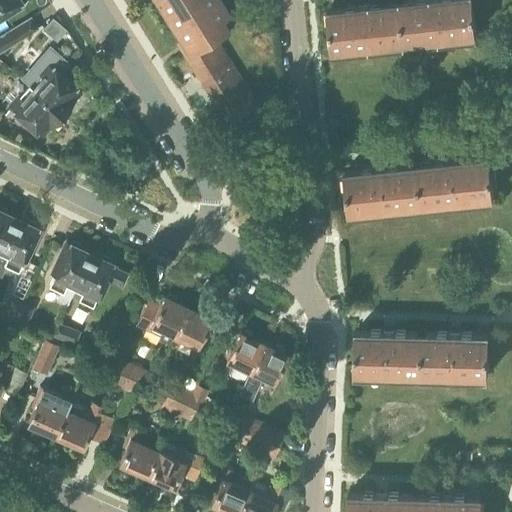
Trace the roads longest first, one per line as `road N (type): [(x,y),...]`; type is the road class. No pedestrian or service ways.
road 1 (residential): [(294,282),(320,237),(292,0)]
road 2 (residential): [(207,238),(199,182),(92,0)]
road 3 (residential): [(318,511),(324,345),(316,313),(294,282)]
road 4 (residential): [(207,238),(167,240),(0,161)]
